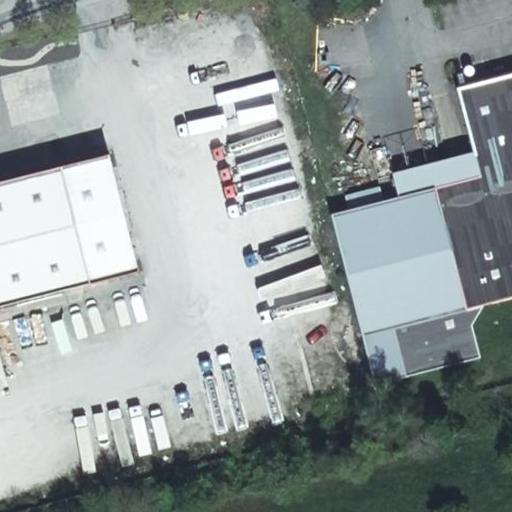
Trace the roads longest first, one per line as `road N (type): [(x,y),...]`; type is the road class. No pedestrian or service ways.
road 1 (unknown): [(116,82),(170,231),(170,299),(154,329),(129,350),(0,399)]
road 2 (unknown): [(0,118),(116,82)]
